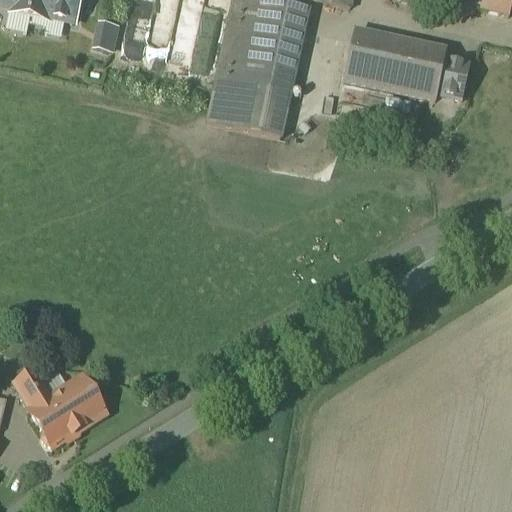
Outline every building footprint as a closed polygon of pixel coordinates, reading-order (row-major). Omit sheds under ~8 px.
[(1,0),(0,6),(0,12),(11,14),(10,18),(31,22),(35,0),(1,0)] [(35,0),(31,22),(46,25),(47,22),(73,27),(79,0),(35,0)] [(306,14),(243,0),(232,0),(205,129),(279,145),(306,14)] [(351,0),(297,0),(297,2),(349,13),(351,0)] [(511,0),(415,0),(508,21),(510,9),(511,0)] [(444,57),(353,38),(342,86),(433,106),(435,100),(442,67),(444,57)] [(466,71),(442,67),(435,100),(459,104),(466,71)] [(21,372),(10,378),(17,388),(27,381),(21,372)] [(17,388),(13,390),(29,416),(51,402),(35,376),(27,381),(17,388)] [(29,416),(28,416),(51,454),(103,421),(80,384),(51,402),(29,416)]
